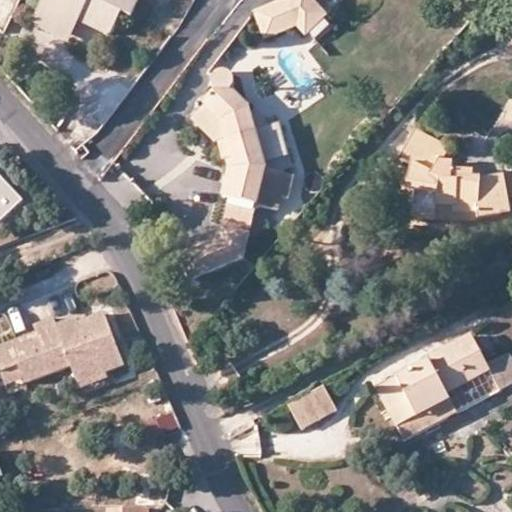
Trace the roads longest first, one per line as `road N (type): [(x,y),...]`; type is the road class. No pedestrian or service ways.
road 1 (residential): [(239,511),(109,226),(0,99)]
road 2 (unknown): [(121,251),(0,302)]
